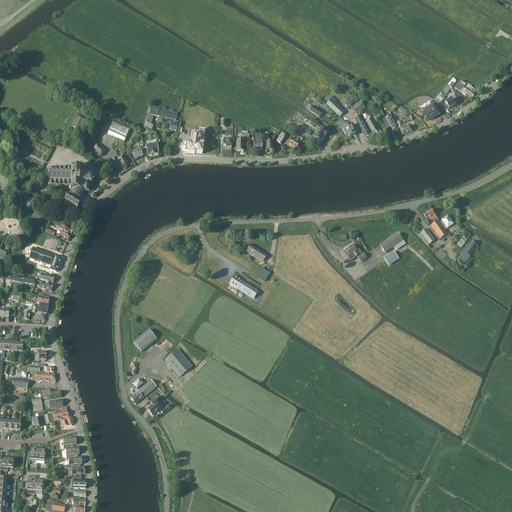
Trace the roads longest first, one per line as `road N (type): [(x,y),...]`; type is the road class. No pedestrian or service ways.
road 1 (unclassified): [(166,511),(158,450),(126,402),(119,349),(118,310),(141,251),(166,232),(194,225),(384,210),(466,188),(511,163)]
road 2 (tertiary): [(51,329),(80,232),(105,195),(138,170),(173,160),(283,161),(379,147),(456,117),(511,68)]
road 3 (track): [(413,511),(436,458),(459,448),(471,430),(506,347)]
road 4 (tertiary): [(90,511),(86,451),(51,329)]
road 5 (track): [(192,466),(179,389),(211,351)]
